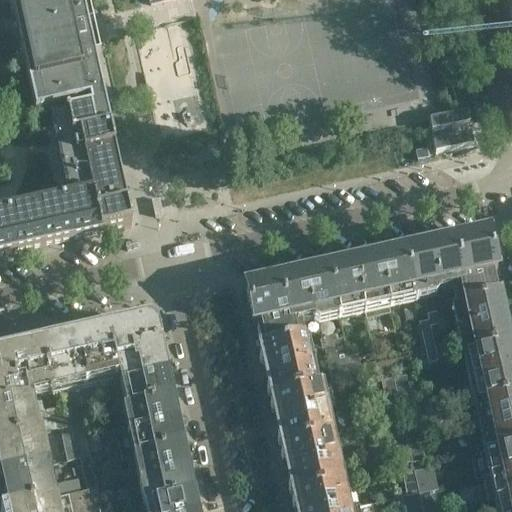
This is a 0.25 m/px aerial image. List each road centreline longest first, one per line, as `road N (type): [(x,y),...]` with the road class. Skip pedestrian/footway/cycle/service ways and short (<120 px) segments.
road 1 (residential): [(175,264),(511,181)]
road 2 (residential): [(175,264),(227,511)]
road 3 (residential): [(0,299),(175,264)]
road 4 (residential): [(475,0),(511,162)]
